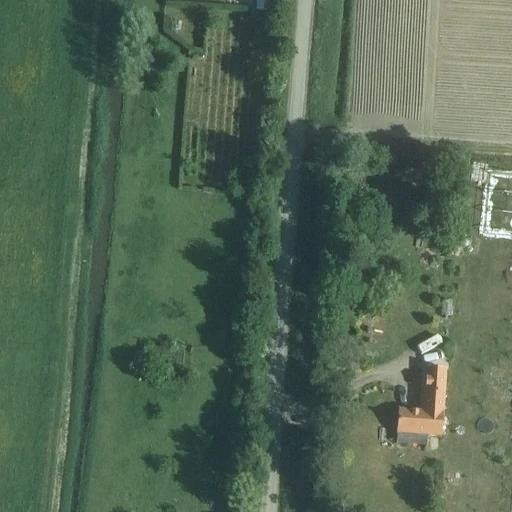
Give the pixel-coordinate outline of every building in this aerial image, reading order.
[(257,0),(257,10),(271,11),(271,0),(257,0)] [(416,173),(386,173),(386,181),(416,181),(416,173)] [(450,201),(446,257),(458,257),(462,202),(450,201)] [(439,319),(432,346),(441,349),(449,321),(439,319)] [(398,412),(396,434),(441,438),(447,371),(423,370),(420,414),(398,412)]
